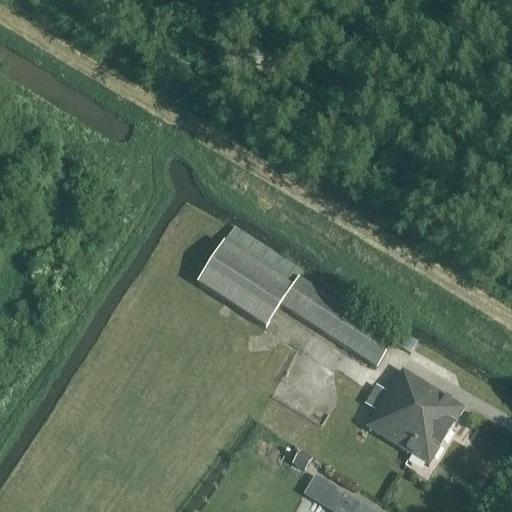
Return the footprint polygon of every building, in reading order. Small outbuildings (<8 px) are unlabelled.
[(377,371),(396,342),(299,281),(303,276),(234,231),(197,287),(267,332),(281,310),(377,371)] [(419,346),(402,335),(394,348),(411,359),(419,346)] [(365,407),(376,414),(366,430),(429,470),(466,411),(402,371),(388,394),(377,387),(365,407)] [(314,461),(301,452),(292,466),(305,474),(314,461)] [(370,511),(313,478),(303,496),(329,511),(370,511)]
